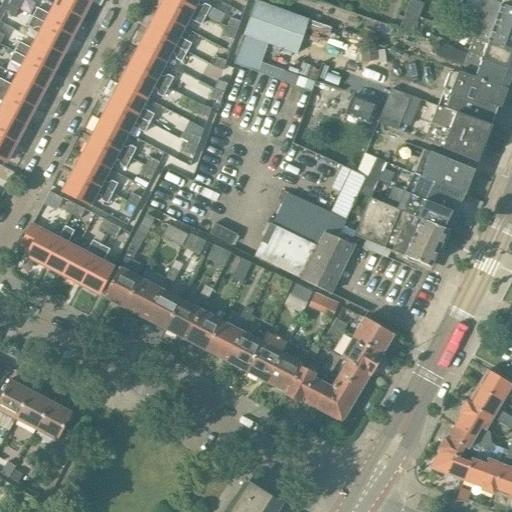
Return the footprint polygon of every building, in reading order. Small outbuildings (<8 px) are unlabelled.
[(91,2),(87,0),(55,0),(53,4),(81,19),(91,2)] [(174,0),(163,0),(156,13),(184,27),(188,21),(200,27),(205,16),(174,0)] [(196,4),(198,0),(174,0),(205,16),(210,7),(205,4),(200,6),(196,4)] [(256,0),(245,35),(298,54),(310,19),(256,0)] [(418,19),(419,19),(424,4),(412,0),(411,0),(406,14),(418,19)] [(474,37),(488,41),(511,49),(511,7),(501,4),(490,0),(483,0),(470,36),(474,37)] [(10,3),(5,12),(14,17),(18,8),(10,3)] [(32,15),(72,36),(81,19),(53,4),(49,12),(37,6),(32,15)] [(156,13),(147,31),(187,52),(192,42),(179,36),(184,27),(156,13)] [(400,30),(412,35),(418,19),(406,14),(400,30)] [(35,40),(63,54),(72,36),(32,15),(27,25),(33,29),(38,27),(41,29),(35,40)] [(240,22),(230,19),(227,28),(237,31),(240,22)] [(379,24),(366,19),(363,28),(376,32),(379,24)] [(237,31),(227,28),(224,37),(233,41),(237,31)] [(147,31),(138,49),(165,63),(171,52),(175,54),(176,60),(181,62),(187,52),(147,31)] [(236,64),(259,73),(268,45),(297,55),(298,54),(245,35),(236,64)] [(468,53),(511,69),(511,49),(488,41),(474,37),(468,53)] [(18,41),(13,51),(53,72),(63,54),(35,40),(31,48),(18,41)] [(359,47),(361,64),(379,61),(376,44),(359,47)] [(477,71),(475,77),(506,89),(511,73),(511,69),(468,53),(441,44),(437,57),(477,71)] [(168,87),(173,77),(169,75),(163,77),(159,75),(165,63),(138,49),(128,66),(168,87)] [(16,75),(44,90),(53,72),(13,51),(8,61),(20,68),(16,75)] [(217,57),(214,66),(223,70),(225,65),(226,61),(217,57)] [(163,97),(168,87),(128,66),(119,84),(143,97),(147,99),(153,87),(156,89),(158,95),(163,97)] [(450,95),(446,107),(491,125),(498,107),(499,107),(506,89),(475,77),(458,72),(450,95)] [(0,76),(0,88),(35,107),(44,90),(16,75),(12,83),(0,76)] [(228,84),(218,80),(215,89),(224,93),(228,84)] [(142,107),(147,99),(119,84),(110,102),(149,123),(154,113),(142,107)] [(0,111),(25,125),(35,107),(0,88),(0,102),(1,103),(0,105),(0,111)] [(224,93),(215,89),(211,99),(221,102),(224,93)] [(391,90),(379,121),(400,129),(402,123),(410,127),(421,101),(391,90)] [(292,143),(307,150),(327,97),(312,91),(292,143)] [(345,114),(370,124),(379,103),(353,93),(345,114)] [(144,133),(149,123),(110,102),(100,119),(128,134),(134,123),(138,125),(139,131),(144,133)] [(438,104),(424,141),(477,162),(492,125),(491,125),(438,104)] [(202,105),(198,114),(208,118),(210,111),(211,109),(202,105)] [(0,134),(16,143),(25,125),(0,111),(0,134)] [(100,119),(91,137),(131,158),(136,148),(131,146),(126,147),(122,145),(128,134),(100,119)] [(0,158),(6,161),(16,143),(0,134),(0,158)] [(197,147),(200,137),(191,134),(187,143),(197,147)] [(91,137),(82,155),(109,169),(115,158),(119,160),(121,166),(125,168),(131,158),(91,137)] [(187,143),(184,152),(193,156),(197,147),(187,143)] [(413,174),(465,195),(475,169),(423,149),(413,174)] [(103,181),(109,169),(82,155),(72,172),(112,193),(117,184),(112,181),(107,183),(103,181)] [(146,166),(155,170),(160,162),(151,157),(146,166)] [(367,176),(379,180),(387,163),(375,159),(367,176)] [(146,166),(141,175),(150,179),(155,170),(146,166)] [(112,193),(72,172),(63,191),(90,205),(96,193),(100,195),(102,201),(106,204),(112,193)] [(457,212),(465,195),(413,174),(413,173),(405,191),(457,212)] [(367,176),(359,192),(366,195),(371,197),(379,180),(367,176)] [(393,186),(386,203),(397,208),(410,215),(448,230),(457,212),(405,191),(393,186)] [(141,197),(132,193),(127,201),(136,206),(141,197)] [(253,257),(330,294),(358,247),(336,239),(345,222),(285,194),(253,257)] [(350,235),(391,251),(430,267),(448,230),(410,215),(397,208),(371,197),(366,195),(350,235)] [(480,209),(483,202),(476,199),(473,206),(480,209)] [(76,205),(67,200),(62,209),(71,213),(76,205)] [(127,201),(123,210),(131,215),(136,206),(127,201)] [(84,209),(76,205),(71,213),(80,218),(84,209)] [(147,214),(125,256),(132,260),(155,218),(147,214)] [(467,218),(463,225),(470,228),(474,221),(467,218)] [(107,233),(112,224),(103,219),(98,228),(107,233)] [(231,244),(237,234),(215,223),(210,234),(231,244)] [(25,256),(44,266),(58,238),(31,224),(20,245),(28,250),(25,256)] [(121,228),(112,224),(107,233),(116,237),(121,228)] [(65,225),(58,238),(44,266),(62,275),(77,247),(69,243),(75,231),(65,225)] [(176,228),(169,225),(163,236),(170,240),(176,228)] [(205,243),(188,234),(182,247),(199,255),(205,243)] [(77,247),(62,275),(80,284),(101,244),(91,239),(84,251),(77,247)] [(111,249),(101,244),(80,284),(99,294),(113,266),(104,262),(111,249)] [(224,267),(230,254),(213,246),(206,259),(224,267)] [(125,256),(103,296),(125,308),(140,278),(139,277),(145,266),(132,260),(125,256)] [(236,269),(247,274),(251,264),(241,260),(236,269)] [(159,275),(166,279),(171,268),(164,264),(159,275)] [(179,272),(171,268),(166,279),(173,282),(179,272)] [(160,288),(140,278),(125,308),(145,318),(160,288)] [(293,282),(284,278),(279,289),(288,293),(293,282)] [(160,288),(145,318),(165,329),(180,299),(168,293),(173,282),(166,279),(160,289),(160,288)] [(290,294),(307,303),(312,293),(296,284),(290,294)] [(204,285),(193,306),(200,310),(211,289),(204,285)] [(315,293),(308,307),(320,312),(326,298),(315,293)] [(193,306),(180,299),(165,329),(185,339),(200,310),(193,306)] [(240,317),(247,321),(253,311),(245,307),(240,317)] [(221,321),(200,310),(185,339),(206,350),(221,321)] [(353,337),(382,355),(394,334),(365,317),(353,337)] [(343,331),(347,324),(336,318),(332,325),(343,331)] [(226,360),(241,331),(221,321),(206,350),(226,360)] [(343,331),(332,325),(328,332),(339,338),(343,331)] [(262,343),(241,331),(226,360),(247,371),(262,343)] [(262,343),(247,371),(267,382),(287,343),(267,332),(262,343)] [(346,362),(368,374),(372,376),(384,356),(382,355),(353,337),(340,358),(346,362)] [(287,343),(267,382),(286,392),(301,365),(302,364),(306,355),(308,353),(287,342),(287,343)] [(306,355),(314,359),(320,348),(312,345),(308,353),(306,355)] [(332,387),(328,385),(316,408),(341,422),(368,374),(346,362),(332,387)] [(286,392),(284,394),(300,403),(301,400),(316,408),(328,385),(313,377),(315,373),(301,365),(286,392)] [(511,385),(487,370),(477,387),(502,401),(506,394),(511,397),(511,385)] [(9,380),(2,393),(0,392),(0,410),(16,419),(31,392),(9,380)] [(477,387),(467,404),(491,419),(510,430),(511,426),(511,418),(497,409),(502,401),(477,387)] [(16,419),(36,429),(51,402),(31,392),(16,419)] [(72,413),(51,402),(36,429),(65,444),(73,427),(66,423),(72,413)] [(485,429),(491,419),(467,404),(465,403),(459,413),(461,414),(455,424),(493,447),(495,444),(491,442),(489,431),(485,429)] [(444,438),(440,445),(458,456),(465,445),(478,453),(482,448),(490,453),(493,447),(455,424),(446,439),(444,438)] [(431,468),(462,480),(469,463),(458,456),(440,445),(437,449),(439,450),(430,465),(431,468)] [(511,445),(510,445),(502,465),(492,493),(493,494),(494,493),(511,499),(511,495),(511,468),(511,469),(511,468),(511,445)] [(471,459),(469,463),(462,480),(482,487),(482,489),(492,493),(502,465),(487,459),(490,453),(482,448),(478,453),(474,460),(471,459)] [(15,466),(7,462),(0,473),(8,478),(15,466)] [(142,481),(129,501),(144,510),(157,490),(142,481)] [(277,511),(283,503),(249,482),(229,511),(277,511)]
